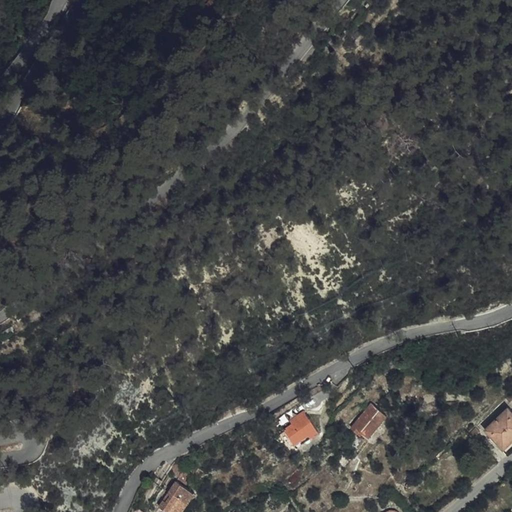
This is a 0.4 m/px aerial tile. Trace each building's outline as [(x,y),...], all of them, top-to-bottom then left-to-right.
[(505,414),(511,407),(508,404),(501,410),(505,414)] [(299,424),(293,427),(285,432),(284,429),(273,434),(277,441),(288,436),(294,445),(309,437),(312,441),(322,435),(315,422),(313,423),(308,414),(297,419),(299,424)] [(356,450),(371,438),(379,429),(367,416),(350,431),(354,438),(349,442),(356,450)] [(482,439),(500,458),(511,445),(511,425),(504,417),(482,439)] [(291,423),(293,427),(299,424),(297,419),(291,423)] [(344,436),(349,442),(354,438),(350,431),(344,436)] [(309,437),(294,445),(296,450),(312,441),(309,437)] [(469,447),(474,443),(469,439),(465,442),(469,447)] [(159,511),(191,511),(196,507),(181,492),(159,511)]
